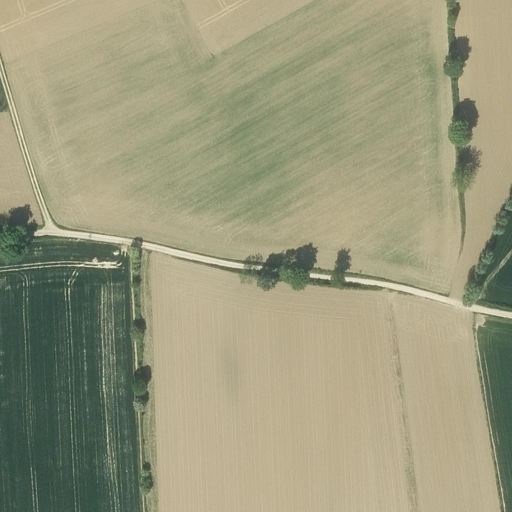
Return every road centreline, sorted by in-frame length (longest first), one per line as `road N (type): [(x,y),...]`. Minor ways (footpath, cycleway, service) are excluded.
road 1 (track): [(49,232),(384,284),(511,314)]
road 2 (track): [(49,232),(0,68)]
